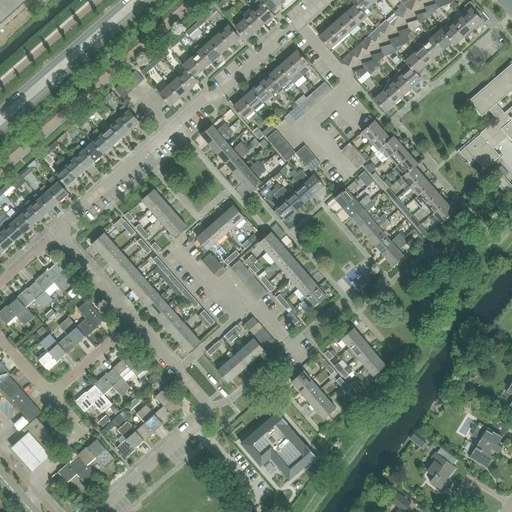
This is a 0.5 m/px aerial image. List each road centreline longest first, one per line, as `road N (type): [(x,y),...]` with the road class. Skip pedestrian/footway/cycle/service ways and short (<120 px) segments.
road 1 (residential): [(95,511),(209,408),(61,229)]
road 2 (residential): [(61,229),(321,0)]
road 3 (secondary): [(0,133),(151,0)]
road 4 (secondary): [(124,0),(0,108)]
